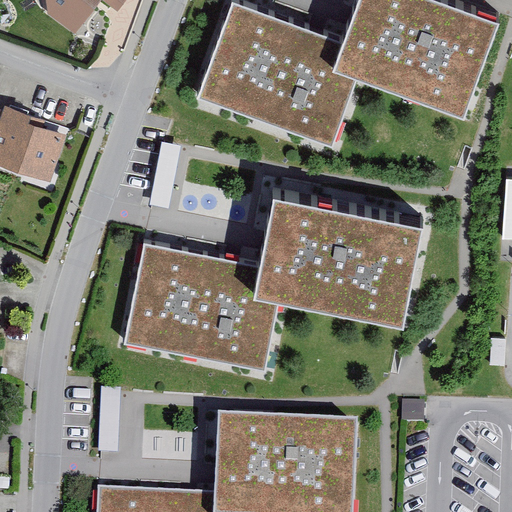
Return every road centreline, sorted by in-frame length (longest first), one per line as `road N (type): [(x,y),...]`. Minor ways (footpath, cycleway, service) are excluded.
road 1 (residential): [(131,111),(52,356),(46,511)]
road 2 (residential): [(0,36),(131,111)]
